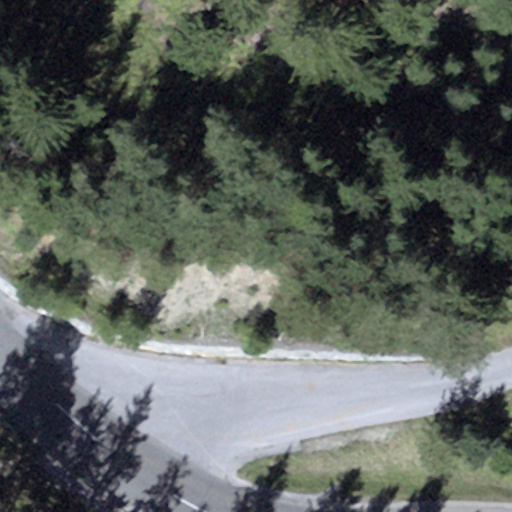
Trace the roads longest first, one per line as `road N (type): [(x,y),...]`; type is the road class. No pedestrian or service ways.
road 1 (unclassified): [(511,348),(403,380),(232,407),(130,438)]
road 2 (secondary): [(130,438),(0,335)]
road 3 (secondary): [(265,511),(130,438)]
